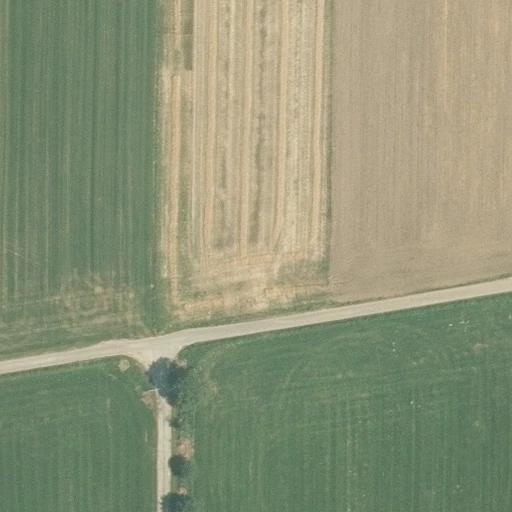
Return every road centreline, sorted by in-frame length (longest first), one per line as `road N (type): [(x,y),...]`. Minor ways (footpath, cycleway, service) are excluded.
road 1 (track): [(162,343),(511,286)]
road 2 (track): [(162,343),(163,511)]
road 3 (track): [(162,343),(0,369)]
